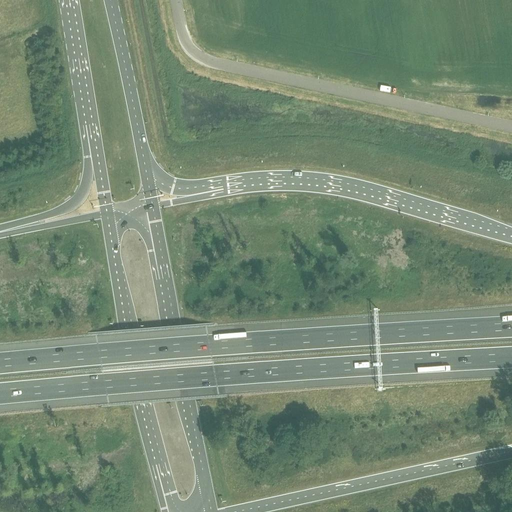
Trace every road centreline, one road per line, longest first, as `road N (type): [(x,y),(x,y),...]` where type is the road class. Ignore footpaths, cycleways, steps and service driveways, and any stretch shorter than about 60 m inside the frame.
road 1 (motorway): [(511,326),(0,364)]
road 2 (motorway): [(0,393),(511,358)]
road 3 (unclassified): [(177,0),(190,50),(211,63),(511,126)]
road 4 (primary): [(211,511),(151,205)]
road 5 (motorway): [(511,237),(346,188),(288,182),(209,192)]
road 6 (primary): [(107,213),(122,329),(165,511)]
road 7 (motorway): [(236,511),(511,448)]
road 8 (primary): [(144,167),(110,0)]
road 9 (motorway): [(92,124),(77,197),(0,234)]
road 10 (primary): [(72,0),(92,124)]
